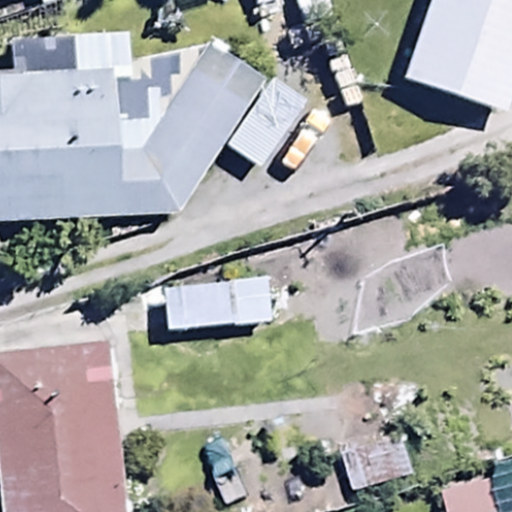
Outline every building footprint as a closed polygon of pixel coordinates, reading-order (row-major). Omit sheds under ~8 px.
[(497,127),(511,81),(511,0),(426,0),(395,93),(497,127)] [(168,225),(215,156),(251,180),(297,111),(254,88),(206,48),(147,129),(146,107),(110,108),(109,79),(0,82),(0,239),(109,237),(109,227),(168,225)] [(160,291),(161,338),(262,336),(261,289),(160,291)] [(1,416),(0,416),(0,491),(1,511),(128,511),(116,353),(0,362),(0,404),(0,405),(1,416)] [(335,454),(347,503),(409,487),(397,439),(335,454)] [(441,492),(443,511),(490,511),(486,486),(441,492)]
